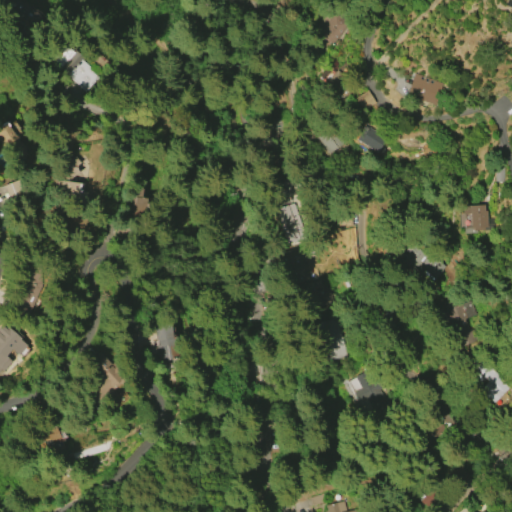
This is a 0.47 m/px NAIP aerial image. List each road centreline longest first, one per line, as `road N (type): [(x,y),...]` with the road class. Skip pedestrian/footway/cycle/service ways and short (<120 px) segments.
road 1 (residential): [(511,441),(459,418),(441,389),(399,358),(413,299),(378,247),(374,191),(328,178),(281,19),(253,0)]
road 2 (residential): [(58,511),(138,462),(172,426),(144,357),(134,279),(121,257),(99,253),(89,265),(99,333),(36,396),(0,412)]
road 3 (residential): [(294,511),(258,293),(251,134),(231,74),(194,16)]
road 4 (residential): [(373,0),(381,104),(434,120),(496,107),(511,178)]
